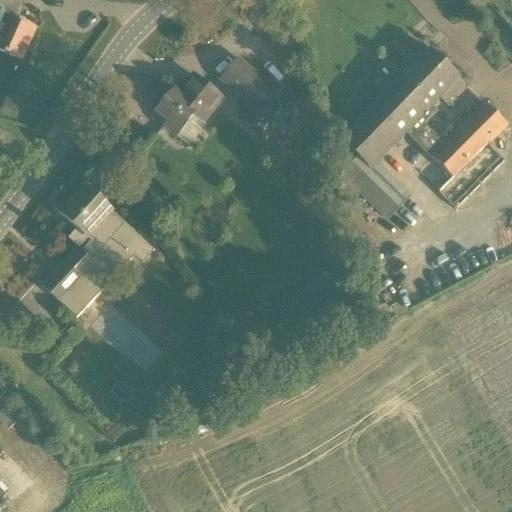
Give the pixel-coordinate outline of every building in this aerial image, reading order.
[(0,11),(0,54),(20,63),(35,30),(7,18),(8,15),(0,11)] [(341,142),(357,158),(339,177),(395,231),(408,217),(399,209),(404,203),(369,170),(438,99),(447,108),(466,88),(457,80),(458,79),(429,51),(341,142)] [(290,105),(268,87),(252,74),(237,61),(220,81),(236,94),(251,106),(238,122),(261,141),(290,105)] [(222,101),(208,89),(192,76),(177,95),(173,92),(155,113),(156,114),(148,124),(159,133),(163,128),(175,137),(193,117),(204,125),(222,101)] [(483,104),(444,145),(426,127),(413,141),(431,159),(451,180),(438,193),(455,211),(505,161),(489,146),(507,127),(483,104)] [(87,239),(87,240),(90,242),(80,252),(77,249),(42,288),(76,319),(101,292),(93,285),(137,237),(83,187),(59,214),(76,230),(87,240),(87,239)] [(481,248),(484,256),(422,282),(439,323),(511,293),(511,275),(498,241),(481,248)] [(360,322),(342,293),(314,310),(332,339),(360,322)] [(511,450),(511,303),(353,366),(381,438),(490,395),(511,450)] [(137,389),(131,384),(128,387),(120,381),(110,392),(123,405),(137,389)] [(0,450),(33,484),(53,464),(0,410),(0,450)]
